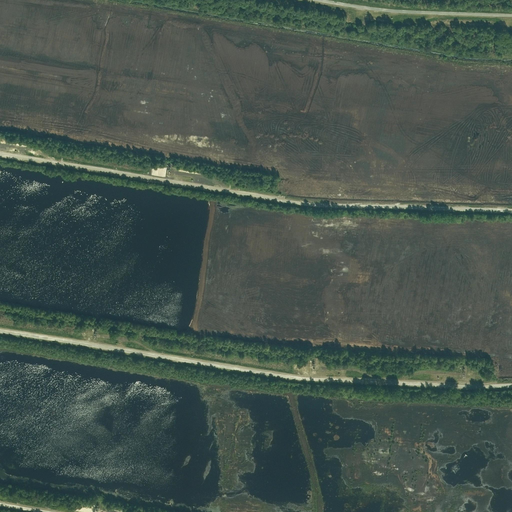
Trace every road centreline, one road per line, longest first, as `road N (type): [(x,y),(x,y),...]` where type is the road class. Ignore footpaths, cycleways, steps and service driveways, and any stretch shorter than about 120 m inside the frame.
road 1 (track): [(511,209),(293,199),(0,150)]
road 2 (track): [(0,327),(312,377),(511,381)]
road 3 (track): [(511,14),(324,0)]
